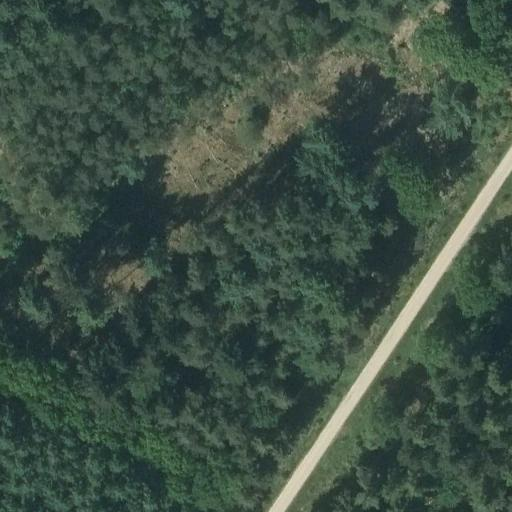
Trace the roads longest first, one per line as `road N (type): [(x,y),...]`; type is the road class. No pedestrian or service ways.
road 1 (track): [(273,511),(511,164)]
road 2 (track): [(0,344),(129,406),(225,511)]
